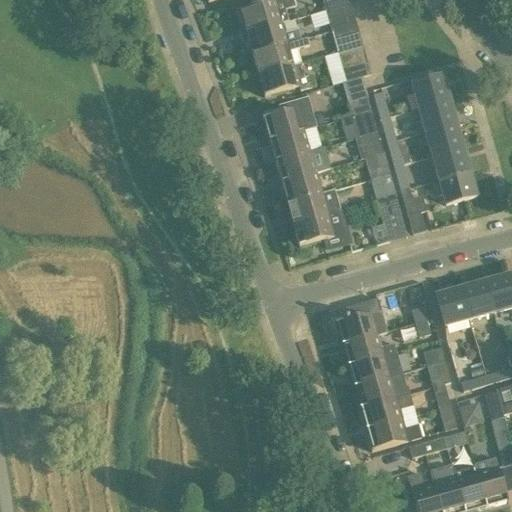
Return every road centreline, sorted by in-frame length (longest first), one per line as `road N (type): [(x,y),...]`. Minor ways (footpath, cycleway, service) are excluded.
road 1 (residential): [(273,303),(166,0)]
road 2 (residential): [(273,303),(511,237)]
road 3 (residential): [(346,511),(273,303)]
